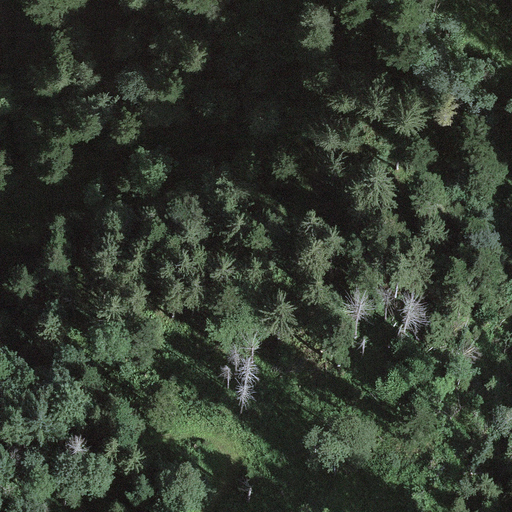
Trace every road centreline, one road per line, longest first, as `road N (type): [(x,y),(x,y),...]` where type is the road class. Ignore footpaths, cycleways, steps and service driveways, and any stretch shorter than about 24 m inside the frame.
road 1 (track): [(0,240),(92,156),(172,126),(260,0)]
road 2 (track): [(200,511),(227,459),(219,441),(188,431),(0,463)]
